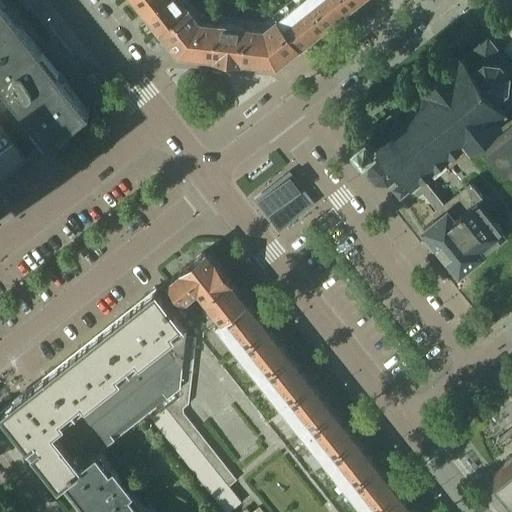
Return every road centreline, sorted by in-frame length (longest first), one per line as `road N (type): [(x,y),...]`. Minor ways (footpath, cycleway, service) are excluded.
road 1 (residential): [(471,367),(276,120)]
road 2 (tertiary): [(401,420),(206,177)]
road 3 (tertiary): [(0,244),(159,118)]
road 4 (residential): [(276,120),(429,0)]
road 5 (unclassified): [(159,118),(67,0)]
